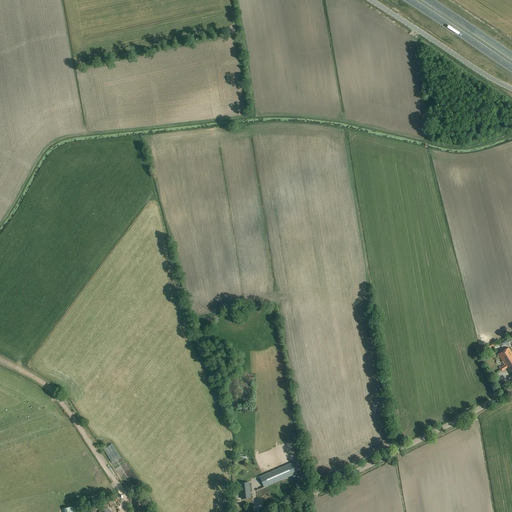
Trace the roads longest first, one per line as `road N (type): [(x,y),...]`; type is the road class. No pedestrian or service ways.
road 1 (unclassified): [(277,511),(511,389)]
road 2 (unclassified): [(511,89),(369,0)]
road 3 (trunk): [(409,0),(511,68)]
